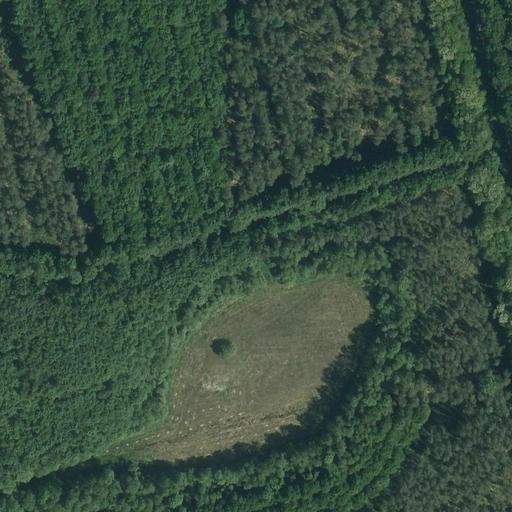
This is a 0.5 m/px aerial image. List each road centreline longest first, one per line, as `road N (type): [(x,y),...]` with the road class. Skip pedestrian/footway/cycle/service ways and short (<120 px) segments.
road 1 (track): [(510,147),(69,279),(0,271)]
road 2 (track): [(510,147),(473,0)]
